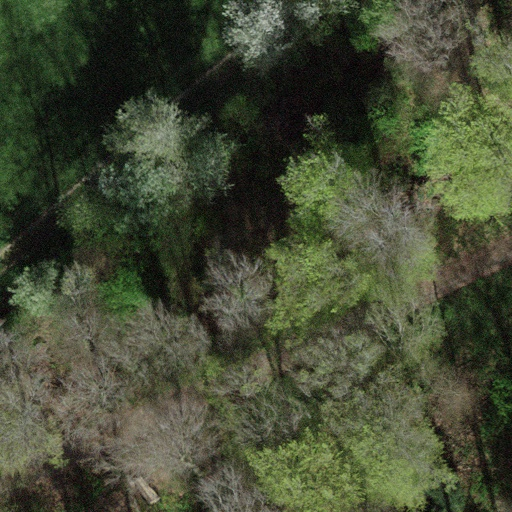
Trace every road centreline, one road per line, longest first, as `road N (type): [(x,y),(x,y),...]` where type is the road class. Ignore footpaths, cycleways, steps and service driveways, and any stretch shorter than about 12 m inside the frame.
road 1 (track): [(0,481),(511,257)]
road 2 (track): [(264,0),(0,253)]
